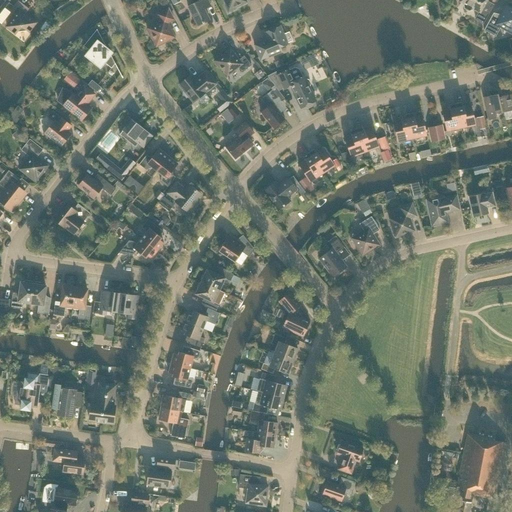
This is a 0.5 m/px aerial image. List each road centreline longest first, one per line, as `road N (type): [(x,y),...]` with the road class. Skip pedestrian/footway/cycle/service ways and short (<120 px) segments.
road 1 (residential): [(236,192),(275,150),(328,117),(470,79)]
road 2 (residential): [(11,257),(32,216),(117,106),(148,79)]
road 3 (residential): [(339,314),(358,285),(394,257),(511,229)]
road 4 (residential): [(130,443),(178,281)]
road 5 (residential): [(178,281),(11,257)]
road 6 (residential): [(292,472),(310,372),(339,314)]
road 7 (residential): [(292,472),(130,443)]
road 8 (residential): [(339,314),(236,192)]
road 9 (residential): [(148,79),(218,31),(287,3)]
road 10 (residential): [(236,192),(148,79)]
